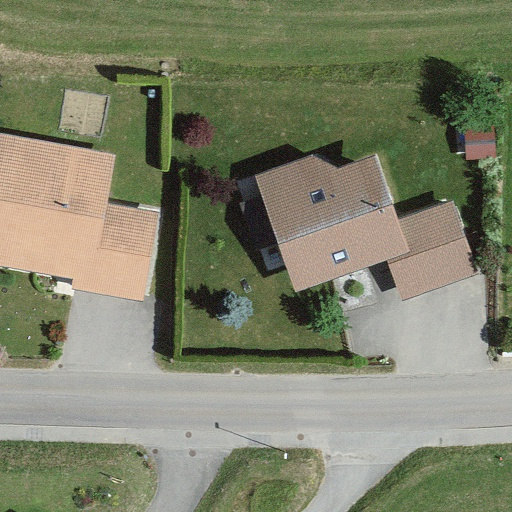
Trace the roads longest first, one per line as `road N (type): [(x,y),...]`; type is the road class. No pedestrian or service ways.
road 1 (tertiary): [(388,402),(0,388)]
road 2 (residential): [(388,402),(345,489),(321,511)]
road 3 (tertiary): [(511,392),(388,402)]
